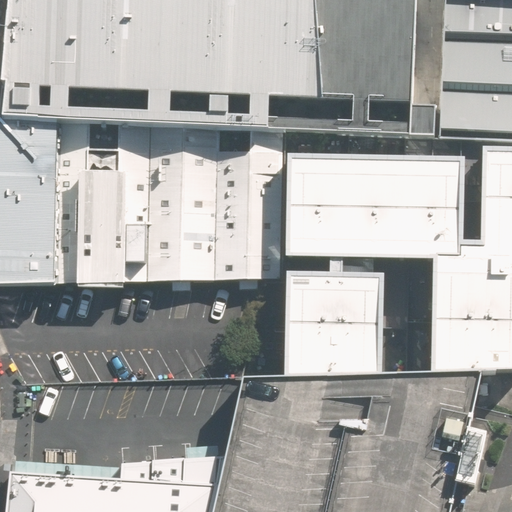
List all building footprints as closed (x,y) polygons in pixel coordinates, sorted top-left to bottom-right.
[(14,0),(11,42),(5,122),(59,124),(152,127),(219,129),(286,132),(412,137),(418,0),(14,0)] [(511,0),(445,0),(439,139),(511,142),(511,0)] [(0,287),(58,286),(59,124),(5,122),(0,124),(0,287)] [(58,286),(149,284),(152,127),(59,124),(58,286)] [(149,284),(217,283),(219,129),(152,127),(149,284)] [(219,129),(217,283),(263,282),(281,281),(286,132),(219,129)] [(434,263),(431,371),(485,369),(511,368),(511,152),(489,152),(486,248),(461,246),(463,159),(293,155),(293,259),(328,260),(328,277),(292,276),(290,376),(385,374),(387,279),(346,278),(346,260),(387,262),(434,263)] [(290,376),(243,378),(220,483),(213,511),(451,511),(457,487),(475,491),(489,432),(471,428),(485,369),(431,371),(385,374),(290,376)] [(213,511),(220,483),(27,481),(11,481),(8,511),(213,511)]
